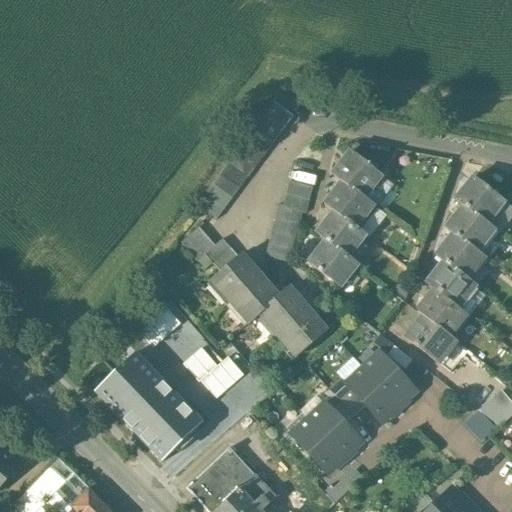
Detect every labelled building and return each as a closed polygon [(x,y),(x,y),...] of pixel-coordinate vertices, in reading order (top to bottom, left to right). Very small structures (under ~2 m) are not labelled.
[(294,117),(274,103),(266,113),(286,128),(294,117)] [(286,128),(266,113),(259,124),(278,138),(286,128)] [(278,138),(259,124),(251,134),(270,148),(278,138)] [(270,148),(251,134),(244,144),(263,158),(270,148)] [(263,158),(244,144),(236,154),(255,169),(263,158)] [(384,178),(350,151),(333,174),(342,181),(366,201),(384,178)] [(255,169),(236,154),(228,165),(248,179),(255,169)] [(248,179),(228,165),(221,175),(240,189),(248,179)] [(240,189),(221,175),(213,185),(232,199),(240,189)] [(503,202),(473,179),(455,201),(463,207),(463,206),(486,224),(503,202)] [(366,201),(342,181),(325,203),(334,211),(357,229),(374,207),(366,201)] [(313,188),(290,182),(286,194),(309,201),(313,188)] [(232,199),(213,185),(205,195),(225,210),(232,199)] [(309,201),(286,194),(283,206),(302,213),(306,214),(309,201)] [(225,210),(205,195),(197,206),(217,220),(225,210)] [(302,213),(283,206),(279,207),(276,218),(299,225),(302,213)] [(486,224),(463,206),(463,207),(446,228),(453,234),(454,233),(477,252),(478,252),(495,230),(486,224)] [(357,229),(334,211),(316,234),(326,242),(348,259),(366,236),(357,229)] [(299,225),(276,218),(273,230),(295,236),(299,225)] [(199,228),(181,244),(189,253),(207,238),(199,228)] [(295,236),(273,230),(269,243),(292,249),(295,236)] [(477,252),(454,233),(453,234),(436,256),(443,261),(467,280),(485,257),(478,252),(477,252)] [(207,238),(189,253),(198,262),(205,256),(215,247),(207,238)] [(215,247),(205,256),(213,265),(230,249),(223,240),(215,247)] [(348,259),(326,242),(309,264),(340,288),(357,266),(348,259)] [(292,249),(269,243),(265,256),(288,263),(292,249)] [(230,249),(213,265),(221,274),(239,259),(230,249)] [(221,274),(213,282),(231,303),(260,278),(241,257),(221,274)] [(467,280),(443,261),(426,283),(436,292),(458,309),(476,287),(467,280)] [(260,278),(231,303),(249,324),(260,315),(278,299),(260,278)] [(278,299),(260,315),(278,336),(307,311),(289,290),(278,299)] [(458,309),(436,292),(418,314),(424,319),(449,338),(467,316),(458,309)] [(307,311),(278,336),(296,356),(325,332),(307,311)] [(449,338),(424,319),(408,340),(439,365),(455,343),(449,338)] [(412,361),(394,347),(386,356),(405,370),(412,361)] [(414,392),(379,354),(380,354),(379,353),(362,369),(399,408),(415,393),(414,391),(414,392)] [(256,392),(229,361),(206,381),(227,404),(231,401),(237,409),(254,394),(256,392)] [(399,408),(362,369),(345,385),(346,386),(366,406),(381,423),(382,424),(399,408)] [(366,406),(346,386),(345,385),(342,381),(330,391),(354,417),(366,406)] [(511,400),(500,388),(464,422),(482,441),(511,412),(511,400)] [(254,394),(237,409),(245,417),(262,403),(254,394)] [(361,443),(324,404),(308,420),(344,459),(361,443)] [(344,459),(308,420),(307,420),(301,414),(286,429),(292,435),(291,435),(328,475),(344,459)] [(229,449),(186,488),(207,511),(215,511),(254,476),(229,449)] [(0,450),(0,487),(18,466),(0,450)] [(58,466),(15,509),(18,511),(68,511),(88,492),(58,466)] [(354,470),(337,486),(345,494),(361,478),(354,470)] [(254,476),(215,511),(261,511),(275,499),(254,476)] [(337,486),(326,496),(334,504),(345,494),(337,486)] [(451,489),(428,511),(460,511),(467,505),(451,489)] [(109,511),(88,491),(88,492),(68,511),(109,511)] [(309,511),(301,503),(293,510),(294,511),(309,511)]
